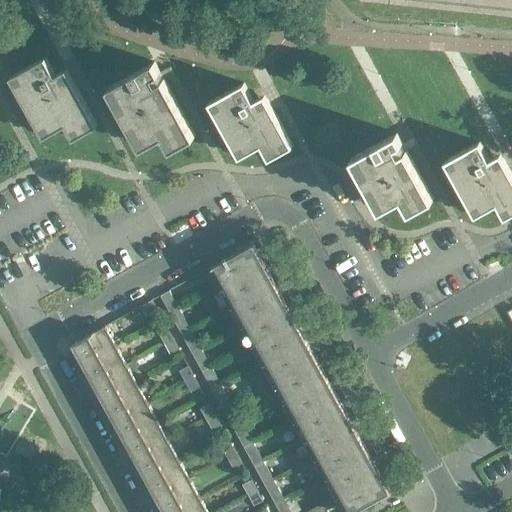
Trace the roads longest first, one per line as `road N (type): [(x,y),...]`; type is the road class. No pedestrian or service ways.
road 1 (residential): [(129,511),(45,358),(43,336),(265,212),(282,211)]
road 2 (residential): [(371,352),(458,511)]
road 3 (residential): [(371,352),(297,220),(282,211)]
road 4 (residential): [(371,352),(511,277)]
